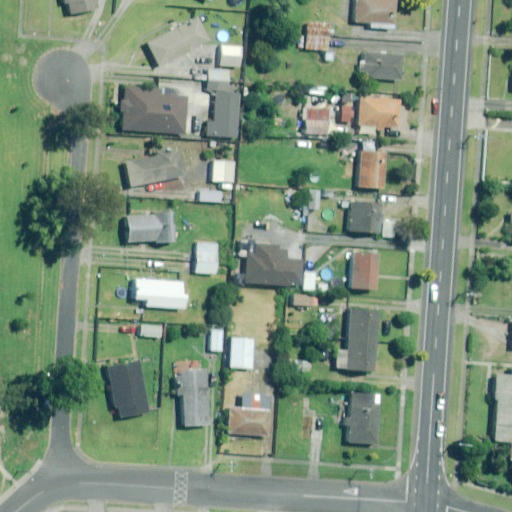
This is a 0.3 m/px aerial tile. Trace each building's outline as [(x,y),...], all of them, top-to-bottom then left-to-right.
[(92,9),(90,0),(58,0),(61,15),(92,9)] [(391,0),(351,0),(350,22),(366,23),(365,27),(390,29),(391,0)] [(203,42),(192,18),(142,43),(153,66),(203,42)] [(304,20),(302,36),(325,38),(326,22),(304,20)] [(324,51),(325,38),(302,36),(301,49),(324,51)] [(237,47),(217,46),(216,65),(236,67),(237,47)] [(399,55),(358,52),(356,77),(397,80),(399,55)] [(212,91),(223,92),(225,71),(203,70),(202,91),(212,91)] [(157,89),(121,87),(118,130),(179,134),(182,97),(156,95),(157,89)] [(223,92),(212,91),(210,120),(203,120),(202,136),(232,138),(235,94),(223,93),(223,92)] [(395,99),(337,95),(335,123),(393,127),(395,99)] [(321,135),(325,111),(303,108),(300,133),(321,135)] [(179,177),(175,151),(155,154),(119,161),(124,187),(179,177)] [(381,189),(382,153),(355,152),(353,188),(381,189)] [(220,162),(209,161),(208,181),(219,181),(220,162)] [(229,189),(230,177),(220,176),(219,188),(229,189)] [(318,191),(306,191),(306,209),(317,210),(318,191)] [(218,192),(197,192),(197,202),(218,203),(218,192)] [(366,194),(351,193),(350,204),(346,204),(344,232),(375,234),(378,200),(366,199),(366,194)] [(171,225),(171,214),(121,215),(122,242),(175,242),(175,225),(171,225)] [(390,223),(380,222),(379,237),(389,237),(390,223)] [(215,244),(193,243),(190,272),(212,274),(215,244)] [(283,247),(251,245),(250,255),(242,255),(241,282),(297,286),(299,260),(282,259),(283,247)] [(372,256),(348,254),(345,289),(370,291),(372,256)] [(311,275),(303,275),(303,288),(311,288),(311,275)] [(180,283),(130,279),(129,299),(142,300),(142,306),(179,309),(180,283)] [(310,298),(290,294),(288,304),(308,309),(310,298)] [(306,310),(289,309),(288,317),(305,318),(306,310)] [(368,372),(372,312),(345,310),(342,353),(332,352),(331,369),(368,372)] [(158,327),(136,325),(135,336),(157,337),(158,327)] [(219,331),(207,331),(207,351),(219,351),(219,331)] [(250,339),(229,338),(227,367),(248,369),(250,339)] [(142,413),(132,361),(101,367),(111,419),(142,413)] [(511,368),(504,368),(493,368),(490,441),(508,442),(509,422),(511,422),(511,368)] [(202,401),(202,371),(173,371),(173,395),(178,395),(178,426),(205,426),(205,401),(202,401)] [(223,433),(235,434),(262,436),(264,412),(254,411),(255,395),(239,393),(238,409),(225,408),(223,433)] [(376,396),(344,393),(339,442),(371,445),(376,396)] [(304,398),(303,416),(301,439),(322,441),(324,417),(317,417),(318,400),(304,398)]
